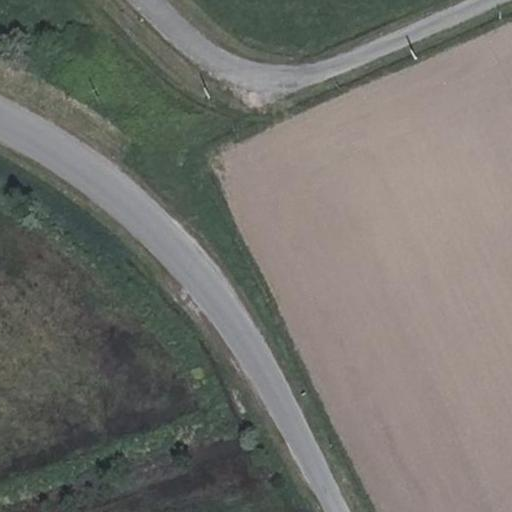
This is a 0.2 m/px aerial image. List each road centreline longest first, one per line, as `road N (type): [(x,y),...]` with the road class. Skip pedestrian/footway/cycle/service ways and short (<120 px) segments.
road 1 (tertiary): [(0,119),(77,157),(196,269),(281,398),(339,511)]
road 2 (track): [(150,0),(215,63),(271,81),(361,55),(490,0)]
